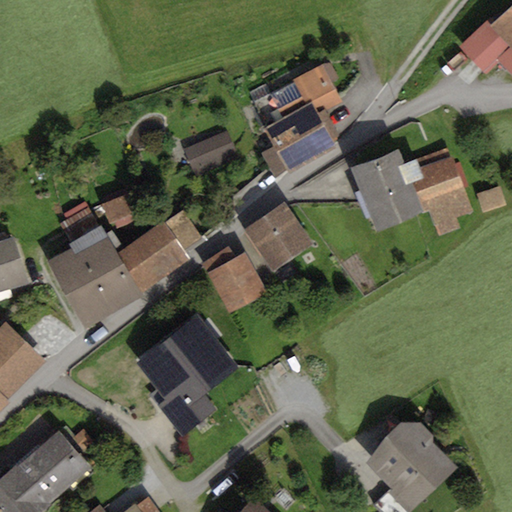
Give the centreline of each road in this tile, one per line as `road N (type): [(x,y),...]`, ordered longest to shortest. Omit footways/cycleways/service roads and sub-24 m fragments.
road 1 (residential): [(0,424),(357,141)]
road 2 (track): [(357,141),(469,0)]
